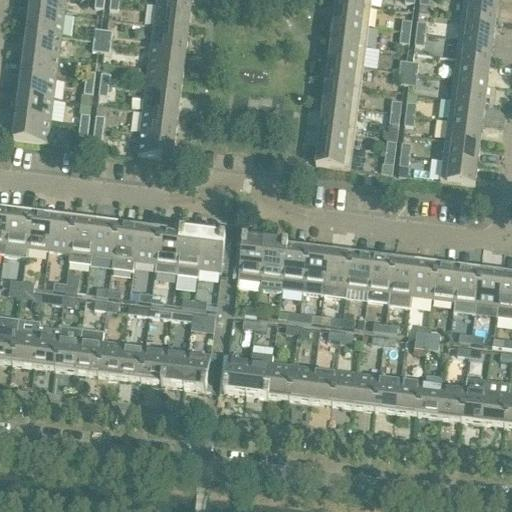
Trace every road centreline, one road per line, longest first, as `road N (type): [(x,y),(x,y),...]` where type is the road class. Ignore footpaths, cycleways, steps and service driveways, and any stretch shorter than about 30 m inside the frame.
road 1 (residential): [(504,244),(297,221),(260,195),(236,192),(214,190),(189,205),(0,182)]
road 2 (unclassified): [(0,443),(511,506)]
